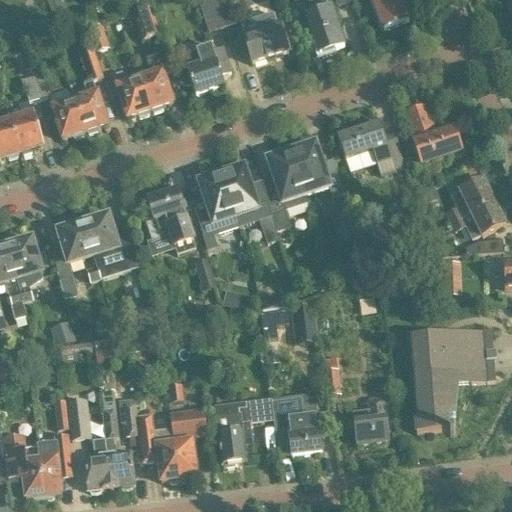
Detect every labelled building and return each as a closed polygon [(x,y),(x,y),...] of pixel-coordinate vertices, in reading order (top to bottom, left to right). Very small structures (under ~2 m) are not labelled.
[(215,0),(198,6),(209,36),(225,31),(215,0)] [(215,0),(225,31),(238,27),(228,0),(215,0)] [(351,0),(353,5),(365,0),(370,0),(383,33),(409,23),(399,0),(351,0)] [(311,17),(307,19),(320,58),(344,49),(331,11),(328,12),(324,1),(307,6),(311,17)] [(151,12),(140,16),(148,43),(160,39),(151,12)] [(100,29),(87,33),(95,56),(108,51),(100,29)] [(279,29),(243,42),(252,68),(288,55),(279,29)] [(197,58),(182,60),(183,91),(193,91),(196,99),(225,90),(221,79),(230,76),(222,51),(213,54),(211,50),(197,58)] [(94,57),(84,60),(91,81),(101,78),(94,57)] [(152,79),(139,83),(150,116),(173,108),(157,60),(146,63),(152,79)] [(122,76),(113,79),(117,91),(116,91),(127,123),(150,116),(139,83),(126,88),(122,76)] [(42,79),(32,82),(39,104),(48,101),(49,100),(48,100),(42,79)] [(32,82),(22,85),(29,106),(29,107),(39,104),(32,82)] [(87,101),(75,105),(85,137),(108,129),(98,97),(97,98),(93,86),(84,89),(87,101)] [(49,100),(48,101),(52,113),(62,145),(85,137),(75,105),(62,109),(58,97),(48,100),(49,100)] [(23,122),(10,125),(19,157),(42,151),(29,107),(29,106),(20,109),(23,122)] [(422,110),(406,116),(415,145),(414,146),(421,168),(420,169),(423,178),(427,180),(439,176),(440,172),(438,164),(462,155),(454,132),(432,140),(422,110)] [(379,124),(338,139),(351,176),(377,167),(381,181),(407,172),(396,139),(386,143),(379,124)] [(0,163),(19,157),(10,125),(0,128),(0,163)] [(316,147),(291,155),(309,207),(309,206),(307,199),(328,192),(330,192),(322,165),(316,147)] [(291,155),(267,163),(281,206),(269,210),(272,220),(276,237),(291,233),(285,216),(309,207),(291,155)] [(478,166),(463,171),(466,179),(481,174),(478,166)] [(225,177),(222,178),(240,231),(272,220),(269,210),(265,193),(254,197),(244,170),(239,172),(238,169),(224,173),(225,177)] [(240,231),(222,178),(218,179),(217,176),(203,180),(204,184),(199,186),(207,212),(196,215),(207,254),(218,250),(214,239),(240,231)] [(463,181),(444,187),(458,213),(446,219),(451,228),(494,206),(483,184),(468,191),(463,181)] [(330,192),(328,192),(343,240),(354,237),(340,189),(330,192)] [(439,203),(435,192),(420,197),(425,208),(439,203)] [(153,224),(145,227),(151,245),(169,239),(176,260),(194,254),(192,246),(185,223),(183,216),(184,216),(177,194),(147,204),(153,224)] [(494,206),(451,228),(454,234),(465,229),(472,244),(481,239),(482,241),(505,229),(494,206)] [(107,220),(83,228),(92,261),(96,273),(99,284),(109,282),(106,270),(107,270),(103,257),(117,253),(107,220)] [(83,228),(58,236),(68,268),(92,261),(83,228)] [(31,244),(6,251),(23,307),(33,304),(29,293),(21,295),(17,284),(41,277),(31,244)] [(480,246),(467,252),(468,260),(504,256),(503,244),(480,246)] [(6,251),(0,253),(0,289),(6,287),(13,310),(23,307),(6,251)] [(207,265),(194,269),(200,288),(203,287),(205,295),(215,292),(207,265)] [(460,283),(459,265),(444,266),(445,284),(460,283)] [(70,273),(56,277),(65,303),(78,299),(70,273)] [(96,273),(86,276),(90,287),(99,284),(96,273)] [(430,292),(411,294),(413,319),(432,317),(430,292)] [(297,310),(293,296),(272,303),(275,314),(297,310)] [(147,306),(135,310),(143,337),(155,333),(147,306)] [(316,308),(292,311),(297,347),(320,345),(316,308)] [(68,327),(51,333),(57,351),(74,345),(68,327)] [(444,338),(412,340),(418,424),(414,424),(415,437),(448,436),(448,440),(452,440),(455,439),(455,434),(454,434),(457,388),(471,387),(471,388),(496,386),(494,363),(497,363),(496,358),(496,353),(495,354),(493,354),(491,334),(466,336),(466,338),(443,339),(444,338)] [(6,360),(0,360),(0,385),(8,385),(6,360)] [(337,374),(324,375),(327,399),(340,398),(337,374)] [(183,387),(170,389),(172,405),(185,404),(183,387)] [(134,393),(120,393),(126,441),(139,439),(134,393)] [(66,403),(54,405),(57,433),(69,432),(66,403)] [(300,403),(270,406),(274,436),(287,434),(291,461),(321,457),(318,435),(316,417),(302,419),(300,403)] [(229,428),(216,429),(221,469),(246,466),(244,450),(251,449),(248,428),(263,426),(260,404),(245,406),(246,411),(238,413),(238,417),(228,419),(229,428)] [(85,405),(68,407),(72,445),(89,443),(85,405)] [(369,414),(352,416),(356,452),(388,448),(385,425),(384,425),(381,405),(368,407),(369,414)] [(204,414),(170,419),(173,433),(172,433),(173,438),(179,487),(188,486),(190,482),(197,481),(192,446),(195,446),(194,440),(207,438),(204,414)] [(102,418),(105,442),(111,493),(135,489),(130,456),(126,456),(125,448),(121,441),(119,441),(116,417),(102,418)] [(146,421),(137,422),(142,467),(158,465),(161,486),(167,485),(170,488),(179,487),(173,438),(172,433),(154,436),(152,424),(146,425),(146,421)] [(54,450),(38,452),(44,504),(53,503),(54,500),(61,499),(59,484),(72,482),(67,441),(53,443),(54,450)] [(24,442),(2,445),(6,485),(23,483),(25,503),(32,502),(35,505),(44,504),(38,452),(25,454),(24,442)] [(95,460),(83,461),(87,496),(111,493),(105,442),(93,444),(95,460)]
